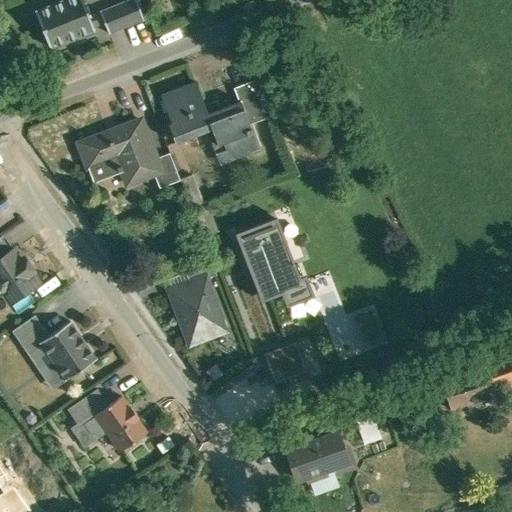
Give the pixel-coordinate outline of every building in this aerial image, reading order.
[(81,0),(62,0),(35,11),(50,48),(94,31),(93,27),(104,23),(100,12),(89,17),(81,0)] [(135,0),(128,0),(100,11),(100,12),(104,23),(108,34),(143,20),(135,0)] [(260,74),(231,85),(237,99),(239,98),(248,122),(274,112),(260,74)] [(206,106),(195,79),(161,92),(172,121),(175,119),(182,137),(210,126),(215,141),(223,138),(230,157),(258,146),(248,122),(239,98),(237,99),(220,106),(218,101),(206,106)] [(126,124),(108,131),(108,132),(80,143),(95,183),(123,172),(128,185),(155,174),(161,172),(155,158),(141,120),(126,126),(126,124)] [(182,181),(171,152),(155,158),(161,172),(155,174),(160,189),(182,181)] [(279,217),(239,233),(264,299),(288,290),(305,284),(302,276),(279,217)] [(2,236),(0,237),(0,259),(12,251),(2,236)] [(12,251),(0,259),(0,291),(1,292),(4,290),(11,301),(39,282),(32,272),(34,270),(25,257),(23,258),(16,248),(12,251)] [(212,262),(185,272),(189,283),(205,277),(206,279),(217,275),(212,262)] [(305,284),(288,290),(293,303),(320,294),(312,272),(302,276),(305,284)] [(189,283),(170,291),(182,321),(185,320),(194,341),(225,329),(206,279),(205,277),(189,283)] [(383,340),(371,308),(354,315),(362,337),(367,335),(370,345),(383,340)] [(50,335),(36,315),(13,330),(27,351),(50,335)] [(97,359),(71,321),(50,335),(27,351),(38,367),(52,358),(66,380),(97,359)] [(295,341),(264,353),(276,383),(307,371),(295,341)] [(479,367),(449,377),(450,378),(443,381),(444,385),(453,409),(467,404),(469,411),(492,403),(488,392),(511,383),(511,354),(478,367),(479,367)] [(446,369),(428,375),(433,389),(444,385),(443,381),(450,378),(449,377),(446,369)] [(410,397),(433,389),(428,375),(405,383),(410,397)] [(98,388),(68,409),(78,423),(71,427),(85,447),(108,431),(107,430),(100,435),(85,435),(84,423),(84,422),(109,405),(98,388)] [(109,405),(84,422),(84,423),(91,433),(100,435),(107,430),(108,431),(121,450),(147,432),(138,418),(139,417),(131,406),(130,407),(122,396),(109,405)] [(380,438),(370,409),(355,415),(364,443),(380,438)] [(338,432),(287,450),(298,480),(307,477),(309,481),(327,474),(326,471),(349,462),(338,432)]
